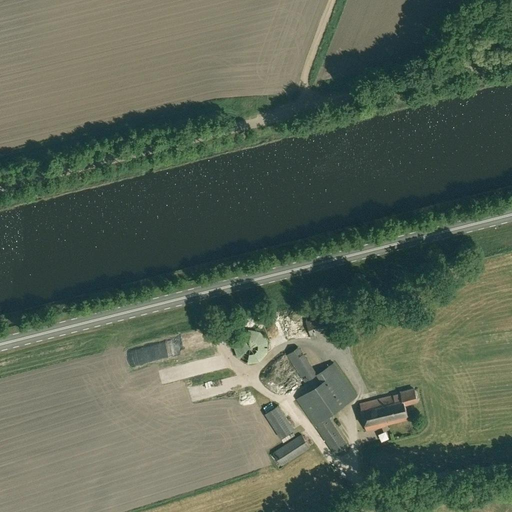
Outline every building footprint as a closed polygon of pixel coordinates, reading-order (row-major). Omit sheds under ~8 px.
[(306,319),(313,338),(345,327),(339,308),(306,319)] [(271,348),(271,344),(270,341),(268,338),(266,336),(264,334),(262,333),(259,332),(255,331),(252,332),(249,332),(246,334),(243,336),(241,338),(240,341),(239,345),(239,347),(239,350),(240,354),(241,356),(243,359),(245,361),(248,362),(254,364),(257,364),(260,363),(263,361),(266,359),(268,357),(269,354),(271,351),(271,348)] [(323,382),(298,399),(315,424),(357,396),(334,362),(318,374),(317,374),(323,382)] [(405,404),(417,401),(414,389),(400,392),(401,394),(360,404),(366,430),(386,426),(386,425),(409,419),(405,404)] [(278,406),(266,414),(282,438),(294,430),(278,406)] [(315,424),(335,454),(349,445),(328,415),(315,424)] [(311,447),(302,435),(274,453),(283,465),(311,447)]
